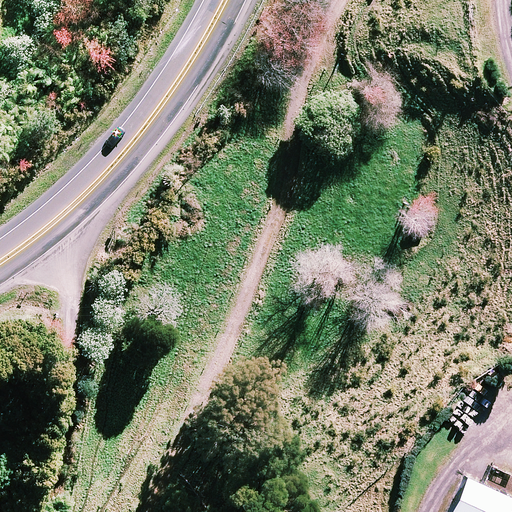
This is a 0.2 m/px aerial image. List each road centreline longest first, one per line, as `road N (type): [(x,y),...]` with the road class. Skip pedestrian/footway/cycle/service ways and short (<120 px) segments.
road 1 (track): [(340,0),(118,511)]
road 2 (trunk): [(261,0),(199,154),(137,247),(99,298),(0,381)]
road 3 (track): [(11,511),(44,450),(71,361),(97,169)]
road 4 (trunk): [(222,0),(143,118),(0,258)]
road 5 (track): [(511,408),(487,430),(431,511)]
